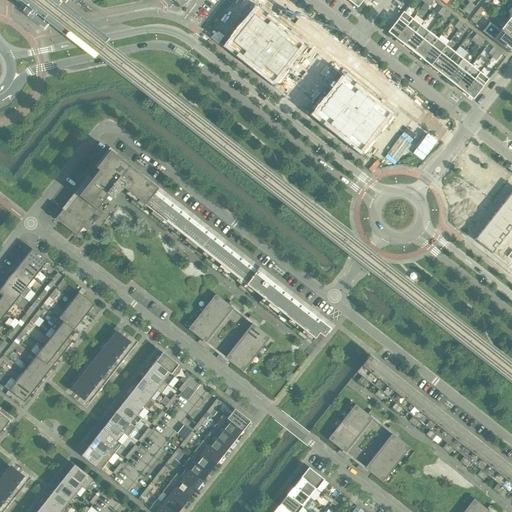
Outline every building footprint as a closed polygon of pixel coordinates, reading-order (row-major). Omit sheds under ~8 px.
[(475,6),(469,2),(466,6),(472,11),(475,6)] [(468,15),(472,11),(466,6),(463,10),(468,15)] [(441,16),(446,10),(442,7),(437,13),(441,16)] [(445,20),(450,13),(446,10),(441,16),(445,20)] [(396,39),(412,18),(403,11),(387,32),(396,39)] [(254,12),(227,47),(271,82),(299,47),(254,12)] [(404,46),(420,25),(412,18),(396,39),(404,46)] [(458,30),(463,24),(459,20),(454,26),(458,30)] [(511,22),(508,20),(500,30),(511,38),(511,22)] [(462,33),(467,27),(463,24),(458,30),(462,33)] [(413,52),(429,32),(420,25),(404,46),(413,52)] [(511,49),(511,38),(500,30),(492,40),(509,53),(511,49)] [(421,59),(437,38),(429,32),(413,52),(421,59)] [(475,43),(480,37),(476,34),(471,40),(475,43)] [(479,46),(484,40),(480,37),(475,43),(479,46)] [(430,66),(446,45),(437,38),(421,59),(430,66)] [(438,72),(454,52),(446,45),(430,66),(438,72)] [(492,57),(497,50),(493,47),(488,53),(492,57)] [(496,60),(501,54),(497,50),(492,57),(496,60)] [(447,79),(463,58),(454,52),(438,72),(447,79)] [(455,86),(471,65),(463,58),(447,79),(455,86)] [(464,93),(480,72),(471,65),(455,86),(464,93)] [(472,99),(489,79),(480,72),(464,93),(472,99)] [(359,151),(386,116),(342,81),(314,116),(359,151)] [(155,186),(147,180),(112,152),(92,178),(89,175),(55,219),(81,239),(83,236),(79,232),(83,227),(87,231),(90,227),(85,223),(94,213),(98,217),(101,213),(96,209),(107,195),(113,200),(122,188),(134,197),(130,202),(165,230),(169,225),(174,229),(170,233),(177,239),(181,234),(191,242),(187,247),(194,252),(198,247),(208,256),(204,260),(211,266),(215,261),(225,269),(221,274),(228,279),(232,274),(242,282),(238,287),(245,292),(249,288),(262,298),(258,303),(293,330),(297,325),(301,329),(298,334),(304,339),(308,334),(314,339),(318,333),(323,337),(329,328),(325,325),(327,322),(255,265),(155,186)] [(511,199),(505,194),(498,202),(511,213),(511,199)] [(511,213),(498,202),(491,211),(509,225),(511,220),(509,218),(511,214),(511,213)] [(491,211),(485,219),(502,233),(505,229),(502,227),(505,223),(509,225),(491,211)] [(485,219),(478,228),(496,242),(499,238),(496,235),(499,231),(502,234),(502,233),(485,219)] [(478,228),(471,236),(489,250),(492,246),(489,244),(492,240),(495,242),(496,242),(478,228)] [(47,261),(31,248),(24,257),(40,270),(47,261)] [(40,270),(24,257),(17,266),(33,278),(40,270)] [(33,278),(17,266),(11,274),(26,287),(33,278)] [(56,282),(61,275),(57,273),(52,279),(56,282)] [(26,287),(11,274),(4,283),(20,295),(26,287)] [(50,289),(56,282),(52,279),(47,286),(50,289)] [(60,289),(66,283),(62,280),(57,286),(60,289)] [(20,295),(4,283),(0,287),(0,293),(13,304),(20,295)] [(42,299),(47,292),(44,289),(39,296),(42,299)] [(52,300),(57,293),(54,290),(48,297),(52,300)] [(86,313),(93,304),(78,292),(71,301),(86,313)] [(13,304),(0,293),(0,307),(6,312),(13,304)] [(240,309),(230,301),(227,304),(215,294),(208,303),(226,317),(233,308),(237,312),(240,309)] [(37,305),(42,299),(39,296),(33,303),(37,305)] [(47,306),(52,300),(48,297),(43,303),(47,306)] [(80,322),(86,313),(71,301),(64,310),(80,322)] [(226,317),(208,303),(201,311),(219,325),(226,317)] [(29,316),(34,310),(30,307),(25,313),(29,316)] [(39,317),(44,310),(40,307),(35,314),(39,317)] [(73,330),(80,322),(64,310),(58,318),(73,330)] [(219,325),(201,311),(194,320),(212,334),(219,325)] [(23,323),(29,316),(25,313),(20,320),(23,323)] [(33,323),(39,317),(35,314),(30,320),(33,323)] [(270,337),(257,327),(260,324),(250,316),(247,319),(252,323),(245,332),(263,346),(270,337)] [(67,338),(73,330),(58,318),(50,327),(55,331),(55,330),(66,339),(67,338)] [(212,334),(194,320),(187,329),(200,339),(197,342),(208,350),(210,347),(205,343),(212,334)] [(15,333),(20,326),(17,324),(12,330),(15,333)] [(25,334),(30,327),(27,324),(22,331),(25,334)] [(10,340),(15,333),(12,330),(7,337),(10,340)] [(71,342),(67,338),(66,339),(55,330),(55,331),(49,339),(64,351),(71,342)] [(85,408),(137,342),(122,330),(119,334),(116,332),(71,390),(73,392),(70,396),(85,408)] [(20,340),(25,334),(22,331),(17,337),(20,340)] [(263,346),(245,332),(238,341),(256,355),(263,346)] [(64,351),(49,339),(42,347),(57,359),(64,351)] [(12,351),(17,344),(13,341),(8,348),(12,351)] [(256,355),(238,341),(231,349),(249,363),(256,355)] [(57,359),(42,347),(35,356),(51,368),(57,359)] [(7,357),(12,351),(8,348),(3,354),(7,357)] [(249,363),(231,349),(224,358),(220,354),(217,357),(227,365),(230,362),(242,372),(249,363)] [(181,368),(162,352),(155,361),(161,366),(174,377),(181,368)] [(511,489),(511,467),(369,355),(356,372),(361,376),(358,381),(364,386),(368,381),(378,390),(374,394),(381,400),(385,395),(395,403),(391,408),(398,413),(402,408),(412,416),(408,421),(415,426),(419,422),(429,430),(426,435),(432,440),(436,435),(446,443),(442,448),(449,453),(453,449),(463,457),(459,461),(466,467),(470,462),(480,470),(476,475),(483,480),(487,475),(497,483),(493,488),(500,493),(504,489),(509,493),(511,489)] [(51,368),(35,356),(29,364),(44,376),(51,368)] [(174,377),(161,366),(155,361),(148,370),(168,385),(174,377)] [(44,376),(29,364),(22,373),(37,385),(44,376)] [(161,394),(168,385),(148,370),(141,378),(157,391),(161,394)] [(37,385),(22,373),(15,381),(31,393),(37,385)] [(186,386),(191,379),(188,377),(183,383),(186,386)] [(191,379),(186,386),(193,391),(200,383),(193,377),(191,379)] [(151,399),(157,391),(141,378),(135,387),(151,399)] [(31,393),(15,381),(8,390),(24,402),(31,393)] [(181,392),(186,386),(183,383),(178,390),(181,392)] [(193,391),(186,386),(181,392),(179,394),(186,400),(193,391)] [(144,408),(151,399),(135,387),(128,395),(144,408)] [(178,396),(175,394),(169,400),(173,403),(178,396)] [(137,416),(138,416),(144,408),(128,395),(121,404),(137,416)] [(214,408),(219,401),(216,399),(211,405),(214,408)] [(168,409),(173,403),(169,400),(164,407),(168,409)] [(141,418),(138,416),(137,416),(121,404),(115,411),(115,412),(134,427),(141,418)] [(380,419),(370,411),(367,414),(355,404),(348,413),(366,427),(372,418),(377,422),(380,419)] [(209,414),(214,408),(211,405),(206,412),(209,414)] [(134,427),(115,412),(115,411),(112,409),(109,415),(111,417),(108,421),(124,433),(124,432),(128,435),(134,427)] [(249,421),(234,409),(227,418),(245,432),(248,427),(246,425),(249,421)] [(164,413),(161,411),(156,417),(159,420),(164,413)] [(9,421),(0,413),(0,428),(2,430),(9,421)] [(366,427),(348,413),(341,422),(359,436),(366,427)] [(201,425),(206,419),(203,416),(198,423),(201,425)] [(154,426),(159,420),(156,417),(151,424),(154,426)] [(227,418),(220,426),(236,439),(242,430),(245,433),(245,432),(227,418)] [(117,441),(124,433),(108,421),(101,429),(117,441)] [(359,436),(341,422),(334,430),(352,444),(359,436)] [(196,431),(201,425),(198,423),(193,429),(196,431)] [(236,439),(220,426),(216,423),(209,432),(229,447),(236,439)] [(177,433),(184,439),(189,433),(191,431),(184,425),(177,433)] [(409,447),(397,437),(399,434),(389,426),(387,430),(391,433),(385,442),(402,456),(409,447)] [(151,430),(148,428),(143,434),(146,436),(151,430)] [(117,441),(101,429),(95,437),(111,450),(111,449),(117,441)] [(352,444),(334,430),(327,439),(340,449),(337,452),(347,460),(350,457),(345,453),(352,444)] [(229,447),(209,432),(203,440),(222,456),(229,447)] [(192,435),(189,433),(184,439),(187,442),(192,435)] [(141,443),(146,436),(143,434),(138,441),(141,443)] [(95,437),(88,445),(88,446),(108,461),(115,452),(111,449),(111,450),(95,437)] [(182,448),(187,442),(184,439),(179,446),(182,448)] [(222,456),(203,440),(196,449),(215,464),(222,456)] [(402,456),(385,442),(378,451),(396,465),(402,456)] [(108,461),(88,446),(88,445),(85,443),(82,449),(84,451),(81,455),(100,470),(108,461)] [(138,447),(135,445),(129,451),(132,453),(138,447)] [(215,464),(196,449),(189,457),(209,472),(215,464)] [(174,459),(179,452),(176,450),(171,456),(174,459)] [(127,460),(132,453),(129,451),(124,457),(127,460)] [(396,465),(378,451),(371,459),(389,473),(396,465)] [(169,465),(174,459),(171,456),(166,463),(169,465)] [(209,472),(189,457),(182,466),(186,469),(186,468),(202,481),(209,472)] [(389,473),(371,459),(364,468),(359,464),(357,467),(367,475),(369,472),(382,482),(389,473)] [(119,470),(124,464),(121,462),(116,468),(119,470)] [(93,480),(70,463),(67,468),(69,470),(66,474),(82,486),(82,487),(85,490),(93,480)] [(0,511),(3,511),(31,477),(16,465),(13,469),(10,467),(0,479),(0,511)] [(161,476),(166,469),(163,467),(158,473),(161,476)] [(324,480),(308,467),(300,477),(316,489),(324,480)] [(202,481),(186,468),(186,469),(180,476),(180,477),(195,489),(202,481)] [(156,482),(161,476),(158,473),(153,480),(156,482)] [(75,495),(82,487),(82,486),(66,474),(60,482),(59,482),(75,495)] [(195,489),(180,477),(180,476),(176,474),(169,482),(189,498),(195,489)] [(316,489),(300,477),(293,486),(309,498),(316,489)] [(75,495),(59,482),(60,482),(57,480),(53,485),(56,487),(53,491),(68,503),(75,495)] [(189,498),(169,482),(163,491),(166,494),(182,506),(189,498)] [(147,493),(152,486),(149,484),(144,490),(147,493)] [(309,498),(293,486),(286,495),(302,507),(305,510),(313,500),(309,498)] [(68,503),(53,491),(46,499),(62,511),(68,503)] [(96,500),(101,494),(98,491),(93,498),(96,500)] [(166,494),(160,502),(171,511),(177,511),(182,506),(166,494)] [(333,500),(325,494),(323,497),(331,503),(333,500)] [(302,507),(286,495),(283,499),(282,498),(278,503),(290,511),(297,511),(302,507)] [(62,511),(46,499),(44,496),(40,502),(42,504),(39,508),(44,511),(63,511),(62,511)] [(171,511),(160,502),(156,499),(149,508),(153,511),(171,511)] [(487,509),(475,499),(468,508),(473,511),(498,511),(490,506),(487,509)] [(341,506),(333,500),(331,503),(339,509),(341,506)] [(290,511),(278,503),(279,504),(272,511),(290,511)]
